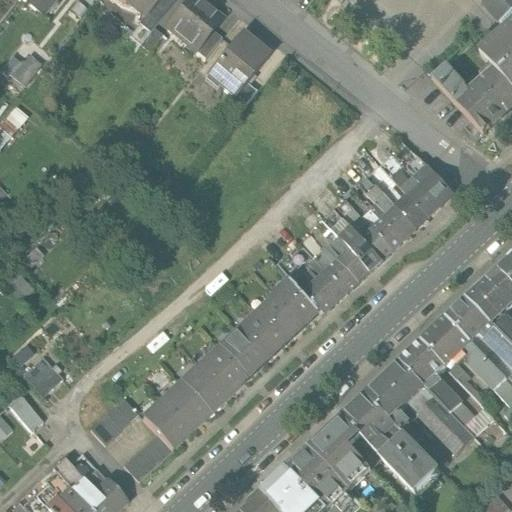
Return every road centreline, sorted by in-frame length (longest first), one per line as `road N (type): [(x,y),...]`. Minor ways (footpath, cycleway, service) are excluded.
road 1 (track): [(384,111),(236,255),(51,414)]
road 2 (secondary): [(511,205),(185,511)]
road 3 (residential): [(511,201),(247,0)]
